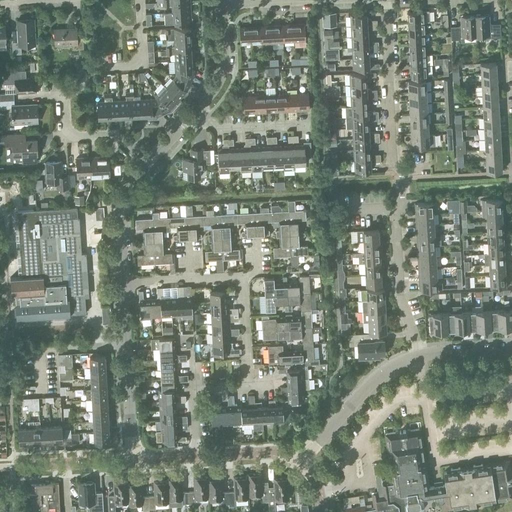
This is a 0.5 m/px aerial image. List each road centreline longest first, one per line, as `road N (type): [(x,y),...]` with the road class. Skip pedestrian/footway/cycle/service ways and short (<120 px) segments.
road 1 (residential): [(150,165),(117,136),(65,130),(63,101),(90,69),(139,67),(141,0)]
road 2 (residential): [(195,456),(194,388),(247,386),(242,275)]
road 3 (residential): [(392,209),(382,0)]
road 4 (residential): [(121,284),(133,460)]
road 5 (residential): [(303,461),(384,371),(417,354)]
road 6 (residential): [(417,354),(392,209)]
road 7 (tertiary): [(133,460),(0,467)]
road 8 (residential): [(150,165),(118,224),(121,284)]
